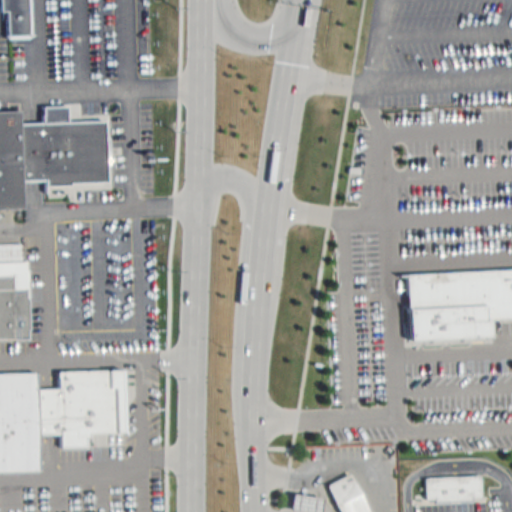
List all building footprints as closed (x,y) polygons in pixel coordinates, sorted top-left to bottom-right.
[(0,0),(29,0),(30,18),(28,18),(29,32),(27,33),(27,36),(6,37),(6,18),(2,18),(1,10),(0,10),(0,0)] [(17,123),(41,122),(41,105),(66,104),(66,120),(102,119),(104,181),(67,182),(67,184),(43,185),(43,179),(20,179),(21,208),(0,208),(0,109),(17,109),(17,123)] [(511,133),(449,135),(449,144),(428,144),(429,183),(469,182),(469,172),(511,171),(511,133)] [(511,235),(481,237),(481,251),(432,252),(432,238),(394,240),(395,275),(511,270),(511,235)] [(0,260),(25,260),(25,268),(26,268),(28,329),(26,329),(27,337),(0,337),(0,260)] [(511,268),(511,317),(486,319),(487,336),(407,340),(403,273),(511,268)] [(0,373),(34,372),(34,389),(58,388),(57,372),(120,370),(122,432),(87,433),(87,437),(84,437),(85,446),(58,447),(57,432),(36,433),(38,471),(0,472),(0,373)] [(336,511),(366,511),(343,469),(320,481),(336,511)] [(476,501),(476,477),(419,478),(420,502),(476,501)] [(286,511),(312,511),(315,497),(283,491),(280,511),(286,511)]
